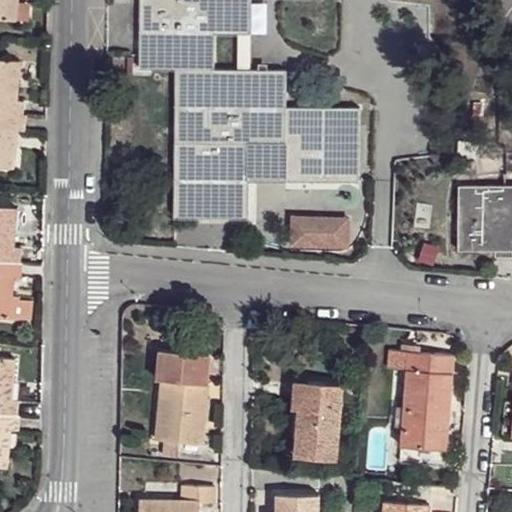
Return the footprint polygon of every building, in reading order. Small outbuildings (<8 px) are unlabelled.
[(0,0),(0,18),(16,20),(16,19),(18,1),(19,0),(18,0),(0,0)] [(141,0),(141,68),(176,68),(214,69),(215,33),(238,33),(251,33),(250,0),(141,0)] [(18,1),(16,19),(30,20),(31,2),(18,1)] [(238,33),(238,69),(250,69),(251,33),(238,33)] [(0,59),(0,112),(23,115),(25,100),(18,100),(17,99),(12,99),(14,81),(19,82),(21,61),(0,59)] [(176,68),(175,216),(196,217),(196,207),(229,207),(229,217),(249,217),(249,181),(250,143),(287,144),(286,181),(359,181),(359,161),(349,161),(350,127),(360,127),(360,108),(286,107),(287,70),(250,69),(238,69),(214,69),(176,68)] [(0,112),(0,166),(14,168),(16,147),(10,147),(12,129),(18,130),(24,130),(26,115),(23,115),(0,112)] [(350,127),(349,161),(359,161),(360,127),(350,127)] [(250,143),(249,181),(286,181),(287,144),(250,143)] [(511,185),(460,185),(459,250),(497,250),(497,240),(511,240),(511,185)] [(0,206),(0,260),(21,262),(22,247),(14,247),(9,246),(11,228),(16,229),(18,208),(0,206)] [(196,217),(229,217),(229,207),(196,207),(196,217)] [(319,254),(319,257),(344,233),(358,233),(322,211),(321,207),(297,230),(283,231),(319,254)] [(511,240),(497,240),(497,250),(511,250),(511,240)] [(0,260),(0,316),(17,318),(19,299),(20,296),(13,295),(14,277),(21,277),(23,262),(21,262),(0,260)] [(17,318),(32,320),(34,300),(19,299),(17,318)] [(159,349),(157,378),(162,379),(165,349),(159,349)] [(162,379),(161,386),(208,390),(209,383),(208,383),(210,354),(165,349),(162,379)] [(407,369),(409,350),(390,349),(389,364),(392,367),(407,369)] [(450,417),(455,354),(409,350),(407,369),(401,445),(447,449),(450,426),(444,426),(445,417),(450,417)] [(0,356),(0,412),(18,414),(19,400),(12,399),(6,399),(8,381),(14,382),(16,358),(0,356)] [(294,379),(292,407),(299,408),(306,408),(307,381),(294,379)] [(299,408),(294,455),(338,458),(343,383),(307,381),(306,408),(299,408)] [(161,386),(156,438),(164,439),(180,441),(203,443),(205,427),(201,426),(204,399),(207,399),(208,390),(161,386)] [(0,466),(8,467),(10,447),(4,446),(6,429),(11,429),(19,430),(20,415),(18,414),(0,412),(0,466)] [(371,421),(370,430),(385,432),(386,423),(371,421)] [(164,439),(162,455),(179,457),(180,441),(164,439)] [(140,499),(139,511),(200,511),(200,502),(215,503),(215,486),(183,484),(183,500),(140,499)] [(276,511),(319,511),(320,494),(277,493),(276,511)] [(384,501),(383,511),(431,511),(432,505),(384,501)]
